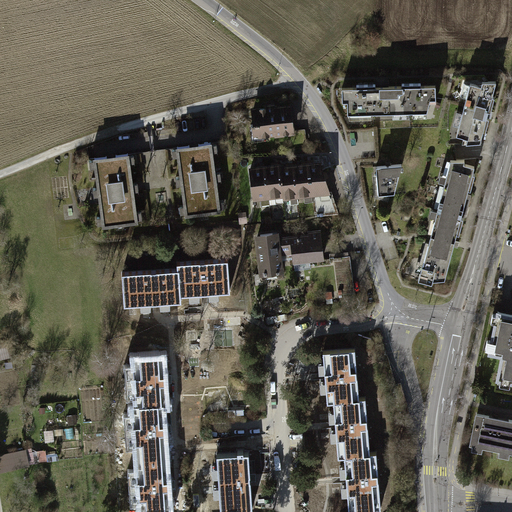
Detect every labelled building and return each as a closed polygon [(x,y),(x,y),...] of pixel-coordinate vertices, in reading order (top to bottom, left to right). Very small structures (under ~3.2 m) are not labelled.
[(467,143),(482,143),(495,96),(491,97),(495,82),(478,83),(471,81),(455,137),(468,139),(467,143)] [(346,102),(347,118),(426,116),(431,99),(437,99),(436,86),(341,89),(341,102),(346,102)] [(253,137),(297,132),(294,102),(278,104),(278,100),(269,100),(270,103),(250,105),(253,137)] [(219,135),(181,139),(188,207),(228,203),(227,193),(221,194),(219,174),(224,173),(223,165),(218,165),(216,146),(220,145),(219,135)] [(136,147),(98,151),(105,219),(145,215),(144,205),(139,206),(136,186),(141,185),(140,177),(135,177),(133,158),(137,157),(136,147)] [(316,192),(335,189),(330,168),(324,156),(312,158),(316,192)] [(463,157),(450,159),(436,216),(461,222),(475,166),(461,163),(463,157)] [(287,204),(286,195),(282,162),(282,158),(266,160),(271,195),(272,206),(287,204)] [(301,193),(316,192),(312,158),(297,160),(301,193)] [(255,197),(271,195),(266,160),(251,162),(255,197)] [(286,195),(301,193),(297,160),(282,162),(286,195)] [(403,163),(375,164),(377,195),(394,194),(403,163)] [(461,222),(436,216),(419,281),(430,284),(431,280),(446,278),(461,222)] [(258,234),(263,273),(287,270),(285,252),(295,250),(293,235),(283,236),(283,231),(258,234)] [(296,258),(327,255),(324,231),(293,235),(295,250),(296,258)] [(180,269),(181,292),(189,291),(189,296),(204,295),(204,290),(210,290),(210,295),(224,294),(224,289),(232,288),(230,258),(222,259),(222,255),(214,256),(214,259),(195,261),(195,257),(188,258),(188,261),(180,262),(180,269)] [(124,273),(126,303),(139,302),(140,307),(155,306),(154,301),(161,300),(161,306),(175,305),(174,300),(182,299),(181,292),(180,269),(173,270),(173,266),(165,266),(165,270),(146,271),(146,268),(139,268),(139,272),(124,273)] [(497,314),(493,313),(491,322),(496,323),(492,341),(488,340),(486,348),(491,349),(490,352),(503,355),(498,378),(501,379),(500,385),(510,387),(511,381),(511,314),(498,312),(497,314)] [(12,337),(0,339),(0,358),(16,355),(12,337)] [(357,345),(326,347),(326,357),(323,358),(325,390),(329,389),(330,397),(336,397),(361,395),(360,387),(364,386),(363,377),(360,378),(358,359),(362,359),(362,351),(358,351),(357,345)] [(165,351),(134,354),(134,364),(131,364),(131,376),(137,375),(138,382),(132,382),(133,396),(137,396),(137,404),(165,402),(169,401),(168,393),(172,393),(171,384),(168,384),(166,366),(170,365),(170,357),(166,357),(165,351)] [(388,354),(380,356),(388,385),(396,383),(388,354)] [(388,385),(397,416),(407,413),(410,412),(401,382),(399,382),(396,383),(388,385)] [(361,395),(336,397),(337,407),(333,407),(335,441),(339,441),(340,450),(347,450),(371,448),(370,436),(374,436),(373,427),(370,427),(368,409),(372,409),(372,400),(368,401),(367,394),(361,395)] [(137,404),(133,404),(134,414),(130,414),(131,426),(137,425),(138,432),(132,433),(133,446),(136,446),(137,457),(169,454),(168,443),(171,443),(171,434),(167,434),(166,416),(170,416),(169,407),(166,408),(165,402),(137,404)] [(511,420),(477,414),(471,442),(473,443),(472,449),(482,451),(483,445),(500,448),(499,454),(509,456),(510,450),(511,450),(511,420)] [(32,446),(0,453),(0,460),(2,469),(35,461),(32,446)] [(371,448),(347,450),(347,460),(344,461),(346,497),(350,497),(351,506),(382,504),(381,489),(385,489),(384,480),(381,480),(379,462),(383,462),(383,453),(379,454),(378,448),(371,448)] [(249,451),(218,453),(219,463),(215,464),(216,475),(222,474),(222,481),(216,482),(217,495),(221,495),(222,511),(254,508),(253,492),(256,492),(255,483),(252,483),(251,465),(255,465),(254,456),(250,457),(249,451)] [(169,454),(137,457),(138,470),(134,470),(135,481),(141,481),(141,488),(135,488),(136,502),(140,502),(141,511),(172,509),(172,499),(175,499),(175,490),(171,490),(170,472),(174,471),(173,463),(169,463),(169,454)]
